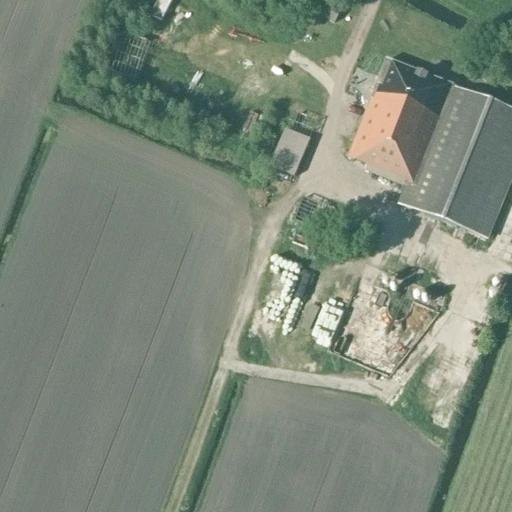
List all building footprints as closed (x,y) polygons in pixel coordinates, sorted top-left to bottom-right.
[(181,14),(187,0),(152,0),(148,10),(182,26),(186,16),(181,14)] [(342,12),(320,0),(319,0),(312,13),(334,25),(342,12)] [(149,43),(123,35),(111,75),(137,83),(149,43)] [(367,168),(366,173),(406,188),(413,191),(452,91),(453,88),(387,62),(349,161),(367,168)] [(413,191),(406,188),(398,208),(489,243),(511,184),(511,114),(452,91),(413,191)] [(317,123),(298,115),(290,134),(287,133),(271,170),(294,180),(317,123)] [(354,218),(327,207),(319,225),(348,236),(347,239),(370,248),(378,228),(354,219),(354,218)] [(281,277),(275,305),(300,311),(313,255),(289,250),(282,277),(281,277)] [(324,279),(304,342),(298,359),(323,367),(349,287),(324,279)] [(449,426),(483,332),(458,323),(443,363),(434,360),(419,401),(425,403),(421,416),(449,426)]
